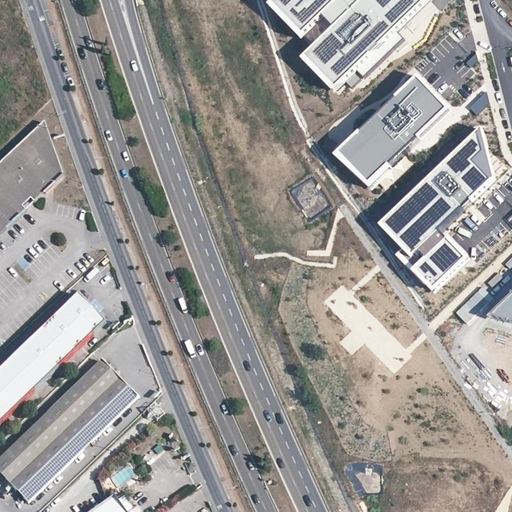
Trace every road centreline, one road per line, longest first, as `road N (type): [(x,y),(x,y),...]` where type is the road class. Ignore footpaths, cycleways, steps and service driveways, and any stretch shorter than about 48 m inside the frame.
road 1 (trunk): [(72,0),(168,278),(269,511)]
road 2 (tertiary): [(228,511),(133,284),(33,0)]
road 3 (trunk): [(310,511),(245,367),(150,110)]
road 4 (unknown): [(181,400),(66,511)]
